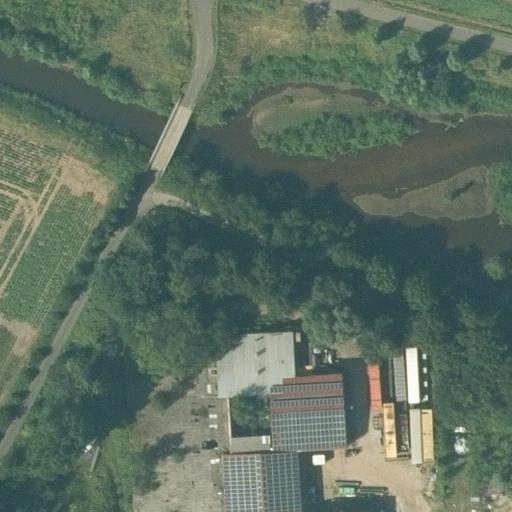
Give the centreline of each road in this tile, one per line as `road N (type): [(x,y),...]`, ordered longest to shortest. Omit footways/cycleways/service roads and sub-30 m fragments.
road 1 (track): [(146,182),(335,277),(511,349)]
road 2 (unclassified): [(0,454),(156,165)]
